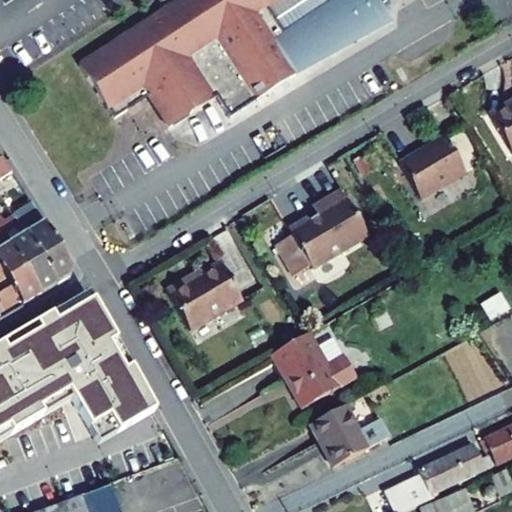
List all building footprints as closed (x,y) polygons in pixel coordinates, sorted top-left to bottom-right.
[(169,131),(216,100),(229,121),(388,19),(381,8),(387,4),(383,0),(340,0),(284,37),(267,11),(284,0),(215,0),(199,10),(192,0),(183,0),(79,67),(114,121),(148,99),(169,131)] [(511,105),(488,120),(510,156),(511,155),(511,105)] [(464,127),(398,166),(419,201),(485,162),(464,127)] [(0,181),(19,170),(9,154),(0,160),(0,181)] [(28,185),(19,170),(0,181),(0,183),(9,197),(28,185)] [(311,209),(316,218),(338,254),(366,237),(340,193),(311,209)] [(75,278),(77,265),(37,200),(19,212),(21,215),(64,284),(75,278)] [(64,284),(21,215),(11,221),(8,216),(1,221),(47,295),(64,284)] [(338,254),(316,218),(307,223),(307,222),(288,233),(291,238),(275,247),(292,277),(309,268),(310,271),(338,254)] [(1,221),(0,219),(0,238),(0,239),(0,238),(0,258),(29,305),(47,295),(1,221)] [(0,258),(0,295),(12,315),(29,305),(0,258)] [(186,280),(165,292),(189,332),(240,302),(218,265),(188,283),(186,280)] [(0,322),(12,315),(0,295),(0,322)] [(102,344),(81,307),(44,328),(40,322),(27,330),(31,337),(0,355),(0,435),(1,437),(31,420),(26,411),(58,393),(79,430),(99,419),(108,435),(144,414),(120,373),(113,377),(96,348),(102,344)] [(291,392),(301,410),(355,379),(343,358),(325,368),(307,335),(270,356),(287,386),(288,385),(292,392),(291,392)] [(344,407),(308,426),(332,469),(367,450),(357,432),(344,407)] [(379,421),(357,432),(367,450),(388,438),(379,421)] [(511,458),(511,427),(484,441),(488,450),(496,466),(511,458)] [(484,452),(488,450),(484,441),(480,443),(484,452)] [(434,500),(432,497),(491,468),(486,458),(479,461),(471,446),(419,472),(421,476),(433,501),(434,500)] [(511,487),(504,472),(490,479),(499,499),(511,493),(511,487)] [(408,511),(433,501),(421,476),(384,494),(392,511),(408,511)] [(101,511),(94,493),(43,511),(101,511)] [(418,511),(467,511),(459,493),(418,511)]
